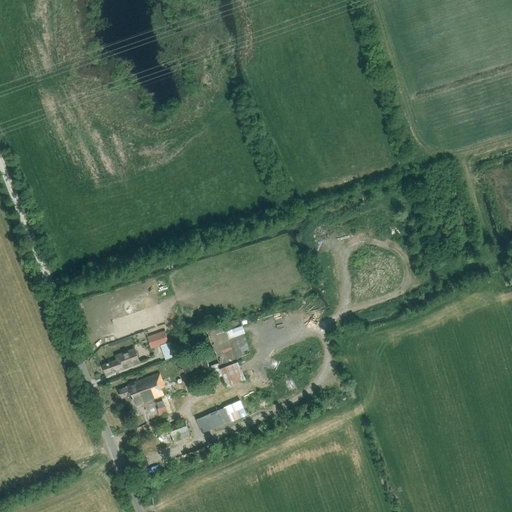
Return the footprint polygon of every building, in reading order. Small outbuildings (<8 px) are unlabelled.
[(238,319),(206,329),(219,363),(221,368),(237,362),(236,360),(251,354),(238,319)] [(151,349),(163,345),(159,333),(147,337),(151,349)] [(103,365),(106,373),(110,371),(111,374),(123,369),(123,368),(140,361),(134,348),(116,355),(117,359),(103,365)] [(205,356),(182,364),(186,375),(209,368),(205,356)] [(163,390),(165,384),(162,378),(159,371),(128,383),(129,385),(118,389),(121,397),(126,395),(128,399),(126,400),(129,406),(130,405),(134,414),(138,412),(136,405),(165,394),(163,390)] [(241,401),(197,419),(202,433),(247,415),(241,401)] [(190,435),(184,421),(167,428),(173,442),(190,435)]
